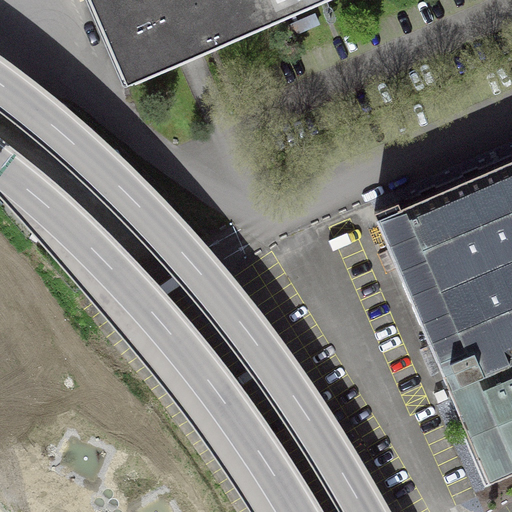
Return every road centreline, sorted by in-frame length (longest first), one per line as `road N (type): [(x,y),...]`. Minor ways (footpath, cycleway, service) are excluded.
road 1 (motorway): [(364,511),(303,411),(194,266),(0,84)]
road 2 (motorway): [(0,168),(162,324),(296,511)]
road 3 (unknown): [(511,114),(266,210),(184,170)]
